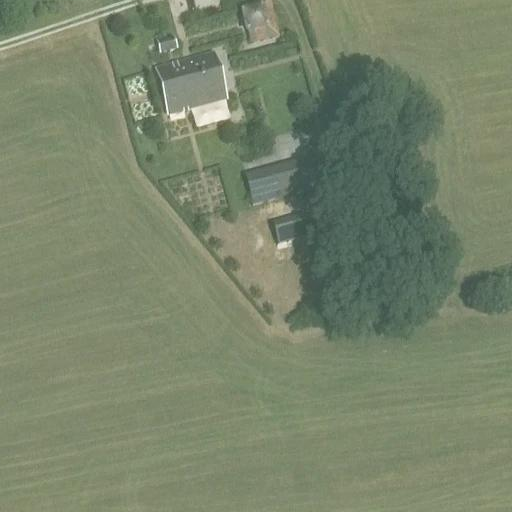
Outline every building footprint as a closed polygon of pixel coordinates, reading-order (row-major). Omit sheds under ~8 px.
[(278,37),(269,0),(265,0),(241,6),(244,20),(249,19),(252,28),(246,29),(250,44),(278,37)] [(176,51),(173,40),(157,44),(160,55),(176,51)] [(218,72),(213,55),(156,71),(168,118),(183,114),(182,110),(186,109),(187,113),(226,102),(221,85),(215,87),(211,74),(218,72)] [(255,119),(240,123),(243,135),(259,132),(255,119)] [(310,160),(292,165),(299,190),(317,185),(310,160)] [(296,249),(282,228),(237,261),(252,282),(296,249)]
